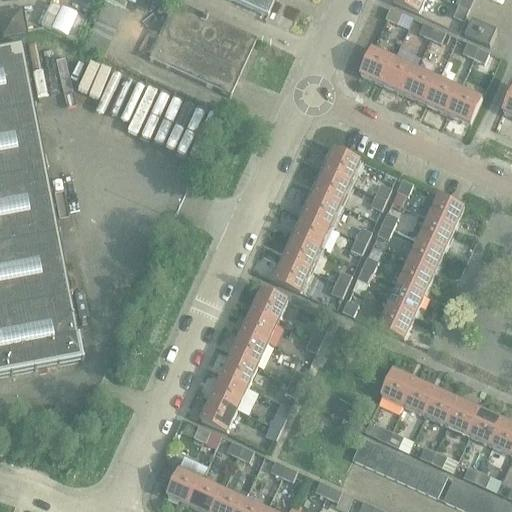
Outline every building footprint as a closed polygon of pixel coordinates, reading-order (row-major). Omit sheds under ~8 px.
[(223,0),(267,20),(276,0),(223,0)] [(420,19),(428,0),(396,0),(394,7),(420,19)] [(469,14),(474,3),(468,0),(462,0),(462,2),(458,0),(456,0),(454,6),(454,7),(458,9),(469,14)] [(52,4),(42,27),(78,42),(88,19),(52,4)] [(254,49),(256,44),(174,6),(149,62),(229,98),(230,99),(254,49)] [(464,25),(469,14),(458,9),(453,20),(464,25)] [(0,15),(0,32),(2,39),(19,36),(26,35),(21,10),(0,15)] [(398,27),(403,17),(391,11),(385,22),(398,27)] [(103,59),(117,31),(97,22),(83,50),(103,59)] [(490,50),(497,34),(472,23),(465,39),(490,50)] [(428,42),(433,31),(424,27),(419,38),(428,42)] [(441,48),(446,37),(433,31),(428,42),(441,48)] [(474,62),(479,51),(467,46),(462,57),(474,62)] [(33,110),(21,47),(0,51),(0,380),(83,365),(33,110)] [(488,89),(501,62),(487,55),(479,51),(474,62),(487,68),(479,85),(488,89)] [(382,89),(393,63),(371,53),(360,78),(382,89)] [(403,98),(414,72),(393,63),(382,89),(403,98)] [(425,108),(437,83),(414,72),(403,98),(425,108)] [(449,119),(460,93),(437,83),(425,108),(449,119)] [(471,129),(483,104),(460,93),(449,119),(471,129)] [(511,120),(511,96),(503,117),(511,120)] [(351,187),(361,165),(335,154),(325,176),(351,187)] [(341,209),(350,189),(351,187),(325,176),(315,198),(341,209)] [(408,200),(414,189),(402,184),(397,195),(408,200)] [(387,202),(392,193),(381,188),(376,198),(387,202)] [(331,231),(340,212),(341,209),(315,198),(305,220),(331,231)] [(382,215),(387,202),(376,198),(375,201),(371,210),(382,215)] [(455,234),(465,212),(439,201),(429,223),(455,234)] [(393,234),(399,222),(387,217),(382,229),(393,234)] [(321,253),(330,234),(331,231),(305,220),(295,242),(321,253)] [(445,256),(455,234),(429,223),(419,245),(445,256)] [(388,244),(393,234),(382,229),(377,239),(388,244)] [(367,247),(372,236),(361,231),(356,242),(367,247)] [(311,275),(320,255),(321,253),(295,242),(285,264),(311,275)] [(362,259),(367,247),(356,242),(355,245),(351,254),(362,259)] [(434,278),(445,256),(419,245),(409,267),(434,278)] [(373,277),(378,266),(368,260),(362,273),(373,278),(373,277)] [(305,288),(310,276),(311,275),(285,264),(274,286),(307,301),(312,291),(305,288)] [(424,300),(434,278),(409,267),(403,279),(396,276),(392,285),(399,288),(399,289),(424,300)] [(363,299),(370,284),(373,278),(362,273),(352,294),(363,299)] [(348,290),(352,280),(341,275),(336,286),(348,290)] [(342,303),(348,290),(336,286),(335,288),(331,297),(342,303)] [(414,323),(424,300),(399,289),(393,301),(386,298),(382,307),(389,311),(414,323)] [(278,327),(288,305),(261,293),(251,315),(278,327)] [(353,322),(359,309),(348,304),(342,316),(353,322)] [(404,345),(414,323),(389,311),(379,333),(404,345)] [(268,349),(277,329),(278,327),(251,315),(241,337),(268,349)] [(321,347),(327,335),(316,330),(310,342),(321,347)] [(257,371),(266,352),(268,349),(241,337),(231,359),(257,371)] [(317,357),(321,347),(310,342),(309,344),(306,352),(317,357)] [(247,393),(257,372),(257,371),(231,359),(221,381),(247,393)] [(302,391),(308,380),(296,374),(290,386),(302,391)] [(404,410),(415,384),(393,375),(382,400),(404,410)] [(237,415),(247,394),(247,393),(221,381),(211,403),(237,415)] [(426,420),(437,394),(415,384),(404,410),(426,420)] [(297,402),(302,391),(290,386),(290,387),(285,396),(286,397),(297,402)] [(448,430),(459,404),(437,394),(426,420),(448,430)] [(227,437),(237,415),(211,403),(201,425),(227,437)] [(470,440),(481,414),(459,404),(448,430),(470,440)] [(67,436),(75,418),(56,409),(47,427),(67,436)] [(491,450),(503,424),(481,414),(470,440),(491,450)] [(281,435),(287,423),(275,418),(270,430),(281,435)] [(511,459),(511,428),(503,424),(491,450),(511,459)] [(387,446),(392,436),(369,425),(364,436),(387,446)] [(276,445),(281,435),(270,430),(265,440),(276,445)] [(206,447),(211,437),(199,431),(194,441),(206,447)] [(413,445),(392,436),(387,446),(408,456),(413,445)] [(364,469),(373,447),(363,442),(353,464),(364,469)] [(227,456),(240,462),(245,451),(232,445),(227,456)] [(374,474),(384,452),(373,447),(364,469),(374,474)] [(431,466),(436,455),(425,450),(420,461),(431,466)] [(250,467),(255,456),(245,451),(240,462),(250,467)] [(385,479),(395,457),(384,452),(374,474),(385,479)] [(442,471),(447,461),(436,455),(431,466),(442,471)] [(395,484),(405,462),(395,457),(385,479),(395,484)] [(406,488),(416,467),(405,462),(395,484),(406,488)] [(271,476),(283,482),(289,471),(276,465),(271,476)] [(417,493),(427,472),(416,467),(406,488),(417,493)] [(293,486),(298,475),(289,471),(283,482),(293,486)] [(475,486),(480,476),(469,471),(464,481),(475,486)] [(427,498),(437,476),(427,472),(417,493),(427,498)] [(190,511),(202,484),(179,474),(167,500),(190,511)] [(438,503),(448,481),(437,476),(427,498),(438,503)] [(500,484),(480,476),(475,486),(495,495),(500,484)] [(192,511),(213,511),(222,493),(202,484),(190,511),(192,511)] [(454,510),(464,489),(453,484),(443,506),(454,510)] [(328,502),(333,491),(320,485),(315,496),(328,502)] [(457,511),(466,511),(475,493),(464,489),(454,510),(457,511)] [(337,511),(348,511),(354,500),(340,494),(333,491),(328,502),(337,506),(335,511),(337,511)] [(241,511),(245,504),(222,493),(213,511),(241,511)] [(479,511),(485,498),(475,493),(466,511),(479,511)] [(491,511),(496,503),(485,498),(479,511),(491,511)] [(504,511),(507,508),(496,503),(491,511),(504,511)]
